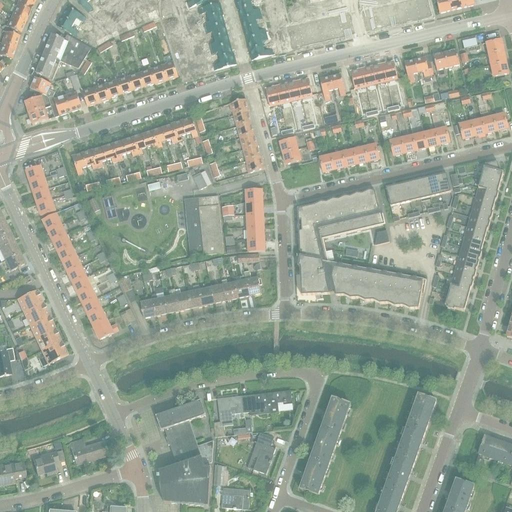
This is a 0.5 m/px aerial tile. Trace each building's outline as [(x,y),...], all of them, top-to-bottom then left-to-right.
[(26,0),(12,0),(10,3),(25,13),(31,3),(26,0)] [(78,0),(77,0),(71,8),(87,19),(93,10),(78,0)] [(98,0),(78,0),(93,10),(99,1),(99,0),(98,0)] [(206,0),(200,0),(189,5),(193,15),(210,9),(206,0)] [(414,0),(410,0),(404,2),(408,19),(419,17),(414,0)] [(426,0),(414,0),(419,17),(430,14),(426,0)] [(436,0),(440,14),(451,11),(448,0),(436,0)] [(448,0),(451,11),(463,8),(460,0),(448,0)] [(460,0),(463,8),(475,6),(473,0),(460,0)] [(260,1),(240,7),(243,18),(263,12),(260,1)] [(404,2),(394,4),(398,22),(408,19),(404,2)] [(394,4),(383,6),(387,24),(398,22),(394,4)] [(383,6),(373,9),(377,27),(387,24),(383,6)] [(71,8),(65,17),(81,28),(87,19),(71,8)] [(373,9),(362,12),(366,29),(377,27),(373,9)] [(7,11),(4,22),(21,28),(24,17),(7,11)] [(263,12),(243,18),(246,28),(266,23),(263,12)] [(219,13),(199,18),(202,29),(222,24),(219,13)] [(349,13),(338,16),(343,35),(353,32),(349,13)] [(338,16),(328,18),(333,37),(343,35),(338,16)] [(65,17),(59,27),(74,37),(81,28),(65,17)] [(328,18),(318,21),(323,40),(333,37),(328,18)] [(318,21),(308,23),(313,42),(323,40),(318,21)] [(4,22),(1,33),(18,38),(21,28),(4,22)] [(266,23),(246,28),(249,39),(269,33),(266,23)] [(308,23),(298,25),(303,44),(313,42),(308,23)] [(222,24),(202,29),(205,40),(225,34),(222,24)] [(298,25),(288,28),(293,47),(303,44),(298,25)] [(1,33),(0,34),(0,43),(14,48),(18,38),(1,33)] [(269,33),(249,39),(252,49),(272,43),(269,33)] [(225,34),(205,40),(208,50),(228,44),(225,34)] [(48,47),(37,74),(48,79),(53,81),(56,72),(60,62),(64,63),(79,69),(85,60),(92,49),(67,35),(64,40),(52,36),(48,47)] [(476,38),(463,41),(465,48),(477,45),(476,38)] [(486,43),(488,55),(503,51),(501,40),(486,43)] [(109,42),(103,46),(106,50),(112,47),(109,42)] [(0,43),(0,55),(11,59),(14,48),(0,43)] [(272,43),(252,49),(255,60),(275,54),(272,43)] [(228,44),(208,50),(211,60),(231,55),(228,44)] [(106,50),(103,46),(98,49),(100,54),(106,50)] [(456,50),(445,53),(449,68),(460,65),(456,50)] [(503,51),(488,55),(491,66),(506,63),(503,51)] [(433,56),(437,71),(449,68),(445,53),(433,56)] [(231,55),(211,60),(214,71),(234,66),(231,55)] [(425,58),(415,60),(418,73),(424,72),(426,83),(431,82),(430,76),(434,75),(431,64),(427,65),(425,58)] [(418,73),(415,60),(404,63),(410,85),(416,83),(413,74),(418,73)] [(87,61),(84,66),(88,69),(92,63),(87,61)] [(173,61),(162,65),(167,81),(179,78),(173,61)] [(394,62),(383,65),(387,82),(398,80),(394,62)] [(506,63),(491,66),(493,78),(508,75),(506,63)] [(162,65),(150,69),(156,85),(167,81),(162,65)] [(383,65),(372,67),(376,85),(387,82),(383,65)] [(88,69),(84,66),(80,72),(85,75),(88,69)] [(372,67),(362,70),(366,87),(376,85),(372,67)] [(150,69),(139,73),(144,88),(155,84),(155,85),(156,85),(150,69)] [(362,70),(351,72),(355,90),(366,87),(362,70)] [(139,73),(128,76),(133,91),(144,88),(139,73)] [(341,75),(330,77),(334,90),(339,89),(341,98),(346,97),(341,75)] [(71,78),(75,92),(81,89),(77,76),(71,78)] [(128,76),(117,80),(122,95),(133,91),(128,76)] [(334,90),(330,77),(320,80),(325,102),(331,101),(329,92),(334,90)] [(31,89),(43,94),(46,96),(49,98),(54,97),(53,96),(54,93),(48,90),(51,84),(35,78),(31,89)] [(309,79),(298,82),(302,100),(313,97),(309,79)] [(117,80),(105,84),(110,99),(122,95),(117,80)] [(298,82),(287,84),(291,102),(302,100),(298,82)] [(105,84),(94,87),(100,103),(111,100),(110,99),(105,84)] [(287,84),(277,87),(281,105),(291,102),(287,84)] [(100,103),(94,87),(82,91),(88,107),(100,103)] [(277,87),(266,89),(270,107),(281,105),(277,87)] [(25,102),(29,114),(45,109),(42,97),(43,94),(31,89),(25,102)] [(77,93),(66,96),(71,113),(83,109),(77,93)] [(66,96),(55,100),(55,102),(57,106),(60,116),(71,113),(66,96)] [(233,112),(234,116),(248,112),(249,112),(246,100),(230,104),(232,112),(233,112)] [(57,106),(52,107),(55,118),(60,116),(57,106)] [(45,109),(29,114),(33,125),(49,120),(48,116),(45,109)] [(248,112),(234,116),(237,127),(251,123),(248,112)] [(505,114),(493,117),(497,132),(508,129),(505,114)] [(493,117),(482,120),(486,135),(497,132),(493,117)] [(192,118),(182,121),(186,135),(191,133),(193,138),(198,137),(192,118)] [(482,120),(471,122),(474,137),(486,135),(482,120)] [(182,121),(172,124),(178,142),(183,140),(182,136),(186,135),(182,121)] [(471,122),(459,125),(454,126),(456,136),(461,135),(463,140),(474,137),(471,122)] [(251,123),(237,127),(240,139),(254,135),(251,123)] [(172,125),(162,129),(166,141),(172,140),(173,144),(178,142),(172,124),(172,125)] [(447,128),(435,131),(439,146),(450,143),(447,128)] [(162,129),(152,132),(158,149),(163,147),(162,143),(166,141),(162,129)] [(435,131),(424,134),(427,149),(439,146),(435,131)] [(152,132),(143,135),(147,148),(152,146),(153,150),(158,149),(152,132)] [(424,134),(413,136),(416,151),(427,149),(424,134)] [(143,135),(133,138),(138,155),(143,154),(142,149),(147,148),(143,135)] [(254,135),(240,139),(243,150),(258,146),(254,135)] [(413,136),(401,139),(405,154),(416,151),(413,136)] [(133,138),(123,141),(127,154),(132,153),(133,157),(138,155),(133,138)] [(280,143),(283,154),(298,150),(295,139),(280,143)] [(405,154),(401,139),(390,142),(393,157),(405,154)] [(123,141),(113,145),(118,162),(123,160),(122,156),(127,154),(123,141)] [(113,145),(103,148),(107,161),(112,159),(113,163),(118,162),(113,145)] [(376,145),(365,148),(368,163),(380,160),(376,145)] [(258,146),(243,150),(246,162),(261,158),(261,157),(258,146)] [(103,148),(93,151),(99,168),(104,167),(102,162),(107,161),(103,148)] [(365,148),(354,151),(357,165),(368,163),(365,148)] [(93,150),(83,153),(87,167),(92,166),(93,170),(99,168),(93,151),(93,150)] [(298,150),(283,154),(286,166),(301,162),(298,150)] [(354,151),(342,153),(346,168),(357,165),(354,151)] [(87,167),(83,153),(73,157),(79,175),(84,174),(82,169),(87,167)] [(342,153),(331,156),(335,171),(346,168),(342,153)] [(335,171),(331,156),(320,159),(323,174),(335,171)] [(261,158),(246,162),(248,166),(247,166),(249,174),(265,169),(262,157),(261,157),(261,158)] [(485,165),(481,179),(500,184),(503,174),(500,173),(497,162),(485,165)] [(464,166),(457,168),(459,174),(466,172),(464,166)] [(27,172),(30,183),(45,179),(41,167),(27,172)] [(187,173),(177,176),(179,182),(188,180),(187,173)] [(200,191),(208,187),(201,174),(193,178),(200,191)] [(451,193),(446,174),(436,176),(440,195),(451,193)] [(459,186),(459,185),(458,179),(457,175),(451,176),(453,188),(459,186)] [(440,195),(436,176),(426,179),(430,197),(440,195)] [(45,179),(30,183),(34,194),(48,189),(45,179)] [(430,197),(426,179),(416,181),(421,200),(430,197)] [(498,193),(500,184),(481,179),(479,189),(497,194),(498,193)] [(421,200),(416,181),(406,183),(411,202),(421,200)] [(411,202),(406,183),(397,186),(401,204),(411,202)] [(401,204),(397,186),(386,188),(390,207),(401,204)] [(48,189),(34,194),(37,205),(52,200),(48,189)] [(498,194),(498,193),(497,194),(479,189),(476,198),(495,204),(496,200),(498,194)] [(246,192),(247,204),(263,204),(262,191),(246,192)] [(385,225),(383,214),(380,215),(375,191),(369,191),(362,194),(357,194),(350,197),(345,196),(338,200),(333,199),(326,202),(321,202),(315,205),(298,209),(298,221),(297,227),(299,232),(299,245),(314,241),(323,239),(385,225)] [(205,256),(224,254),(218,197),(185,200),(189,236),(191,256),(205,254),(205,256)] [(94,198),(88,201),(94,213),(100,210),(94,198)] [(492,214),(492,213),(495,204),(476,198),(473,208),(492,214)] [(52,200),(37,205),(41,217),(55,212),(52,200)] [(263,204),(247,204),(247,216),(263,216),(263,204)] [(233,207),(223,208),(223,214),(224,217),(234,216),(233,207)] [(493,213),(492,213),(492,214),(473,208),(470,218),(489,223),(490,220),(491,220),(493,213)] [(43,221),(48,232),(62,225),(57,214),(43,221)] [(263,216),(247,216),(248,228),(264,228),(263,216)] [(490,223),(489,223),(470,218),(468,228),(486,233),(487,229),(488,230),(490,223)] [(4,221),(0,223),(0,236),(9,232),(4,221)] [(62,225),(48,232),(53,243),(67,236),(62,225)] [(264,228),(248,228),(248,240),(264,240),(264,228)] [(484,243),(486,233),(468,228),(465,238),(484,243)] [(389,243),(386,231),(377,233),(375,246),(389,243)] [(9,232),(0,236),(0,249),(14,243),(9,232)] [(67,236),(53,243),(58,253),(72,247),(67,236)] [(481,252),(484,243),(465,238),(462,247),(481,253),(481,252)] [(329,264),(329,263),(323,239),(314,241),(316,247),(313,248),(316,261),(322,262),(323,266),(329,264)] [(264,240),(248,240),(249,253),(265,252),(264,240)] [(316,247),(314,241),(299,245),(300,251),(301,252),(299,261),(305,262),(305,259),(316,261),(313,248),(316,247)] [(14,243),(0,249),(0,250),(5,261),(20,254),(14,243)] [(72,247),(58,253),(63,264),(77,257),(72,247)] [(481,253),(462,247),(459,257),(478,262),(479,259),(480,259),(482,253),(481,252),(481,253)] [(20,254),(5,261),(10,272),(25,265),(20,254)] [(77,257),(63,264),(68,274),(82,268),(77,257)] [(479,262),(478,262),(459,257),(457,267),(475,272),(476,269),(477,269),(479,262)] [(344,296),(349,267),(329,263),(329,264),(323,266),(322,262),(316,261),(305,259),(305,262),(299,261),(298,267),(300,268),(301,282),(325,276),(329,292),(336,291),(338,296),(344,296)] [(398,280),(399,276),(394,275),(393,279),(383,277),(384,273),(379,272),(378,276),(369,274),(369,270),(364,269),(364,273),(354,272),(355,268),(349,267),(344,296),(350,299),(359,299),(365,302),(374,301),(380,304),(389,304),(395,307),(403,307),(410,310),(419,309),(422,293),(424,294),(426,280),(424,280),(423,284),(413,282),(414,278),(409,277),(408,281),(398,280)] [(476,272),(475,272),(457,267),(454,277),(473,282),(474,279),(476,272)] [(82,268),(68,274),(73,285),(87,278),(82,268)] [(245,274),(246,277),(250,297),(262,294),(260,286),(262,285),(261,280),(259,281),(259,279),(252,280),(250,273),(245,274)] [(325,276),(301,282),(302,296),(330,295),(329,292),(325,276)] [(241,282),(235,284),(238,299),(250,297),(246,277),(240,278),(241,282)] [(474,282),(473,282),(454,277),(451,286),(470,292),(471,288),(472,289),(474,282)] [(87,278),(73,285),(78,295),(92,289),(87,278)] [(121,282),(126,293),(131,303),(137,300),(127,279),(121,282)] [(222,282),(223,286),(226,302),(238,299),(235,284),(227,285),(227,281),(222,282)] [(195,292),(188,294),(192,309),(203,307),(200,291),(199,286),(194,287),(195,292)] [(223,286),(212,289),(215,304),(226,302),(223,286)] [(467,302),(470,292),(451,286),(448,296),(467,302)] [(92,289),(78,295),(83,306),(97,300),(92,289)] [(212,289),(200,291),(203,307),(215,304),(212,289)] [(170,297),(165,299),(168,314),(180,312),(177,296),(175,291),(175,290),(169,291),(170,297)] [(175,291),(177,296),(180,312),(192,309),(188,294),(181,295),(179,290),(175,291)] [(17,300),(23,313),(43,304),(37,291),(17,300)] [(157,295),(152,296),(156,317),(168,314),(165,299),(158,300),(157,295)] [(156,317),(152,296),(153,301),(141,304),(145,319),(156,317)] [(464,312),(467,302),(448,296),(445,307),(447,307),(447,309),(454,311),(455,309),(464,312)] [(97,300),(83,306),(88,316),(102,310),(97,300)] [(49,317),(43,304),(23,313),(29,326),(49,317)] [(131,309),(126,312),(131,323),(136,321),(131,309)] [(102,310),(88,316),(94,327),(107,321),(102,310)] [(131,323),(126,312),(120,314),(126,326),(131,323)] [(35,339),(55,330),(49,317),(29,326),(35,339)] [(107,321),(94,327),(100,340),(119,331),(116,325),(110,328),(107,321)] [(41,352),(61,342),(55,330),(35,339),(41,352)] [(67,356),(61,342),(41,352),(44,357),(38,360),(42,368),(67,356)] [(0,353),(0,377),(11,375),(9,362),(14,361),(12,349),(6,350),(6,352),(0,353)] [(247,397),(242,398),(244,413),(250,412),(250,416),(279,412),(278,405),(291,404),(290,391),(247,396),(247,397)] [(419,395),(408,426),(426,432),(431,417),(437,402),(419,395)] [(218,400),(221,423),(214,423),(216,438),(226,437),(224,426),(233,425),(231,407),(236,406),(237,414),(244,413),(242,398),(229,399),(229,398),(218,400)] [(328,414),(322,429),(340,436),(351,405),(333,399),(328,414)] [(213,441),(197,446),(189,421),(206,416),(201,401),(156,417),(161,431),(165,430),(167,437),(166,437),(167,441),(168,445),(170,444),(177,466),(160,472),(160,474),(161,487),(164,504),(209,507),(211,468),(206,468),(205,465),(212,463),(213,441)] [(408,426),(398,456),(415,463),(421,447),(426,432),(408,426)] [(317,444),(312,459),(329,466),(340,436),(322,429),(317,444)] [(261,433),(257,442),(248,468),(267,474),(276,449),(271,447),(275,438),(261,433)] [(485,437),(478,455),(494,460),(509,466),(511,457),(511,446),(500,442),(485,437)] [(76,466),(109,456),(105,442),(85,448),(83,440),(70,444),(76,466)] [(32,458),(33,462),(37,476),(46,474),(47,476),(56,474),(53,463),(65,460),(62,451),(41,457),(41,456),(32,458)] [(398,456),(387,486),(405,493),(410,478),(415,463),(398,456)] [(306,475),(305,479),(301,490),(319,496),(329,466),(312,459),(306,475)] [(14,484),(14,480),(25,478),(23,462),(0,466),(0,482),(6,482),(7,485),(14,484)] [(227,487),(228,467),(223,467),(223,466),(216,466),(215,486),(221,487),(221,486),(227,487)] [(482,469),(480,475),(488,478),(490,472),(482,469)] [(490,472),(488,478),(495,481),(498,475),(490,472)] [(450,501),(446,510),(451,511),(465,511),(468,507),(471,497),(475,487),(457,481),(453,491),(450,501)] [(387,486),(380,507),(377,511),(397,511),(399,508),(405,493),(387,486)] [(249,510),(251,491),(224,488),(222,508),(249,510)]
